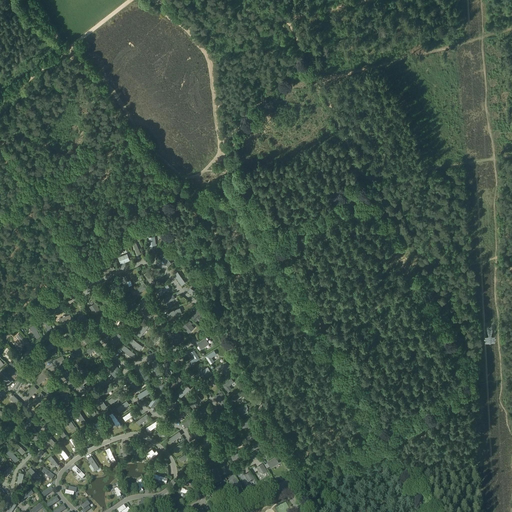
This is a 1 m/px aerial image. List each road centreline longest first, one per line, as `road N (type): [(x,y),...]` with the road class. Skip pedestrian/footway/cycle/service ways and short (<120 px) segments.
road 1 (track): [(290,478),(474,383),(298,60),(277,0)]
road 2 (track): [(428,511),(220,151)]
road 3 (unknown): [(317,511),(302,462),(210,267),(180,237),(177,204),(186,180)]
road 4 (unknown): [(186,180),(219,151),(207,63),(157,0)]
road 5 (track): [(327,343),(430,277),(511,251)]
road 6 (track): [(315,83),(511,31)]
road 7 (unknown): [(186,180),(66,48)]
road 8 (track): [(360,0),(285,17),(201,0)]
road 9 (track): [(369,182),(511,157)]
road 10 (track): [(219,151),(298,58)]
